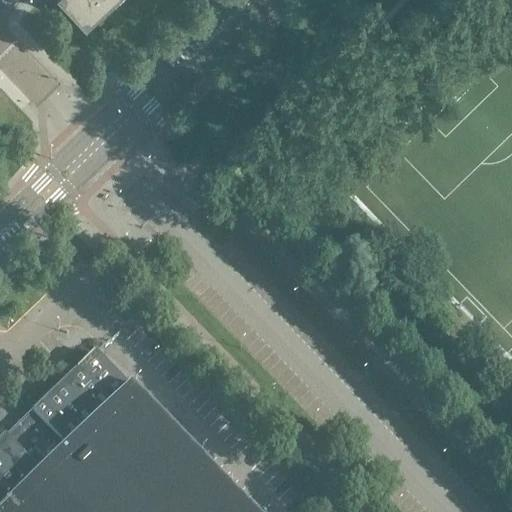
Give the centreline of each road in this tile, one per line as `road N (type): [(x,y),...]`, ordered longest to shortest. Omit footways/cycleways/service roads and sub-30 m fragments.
road 1 (tertiary): [(104,151),(223,36),(234,15)]
road 2 (tertiary): [(234,15),(149,78),(90,136)]
road 3 (tertiary): [(0,248),(104,151)]
road 4 (unclassified): [(90,136),(0,46)]
road 5 (tertiary): [(90,136),(0,223)]
